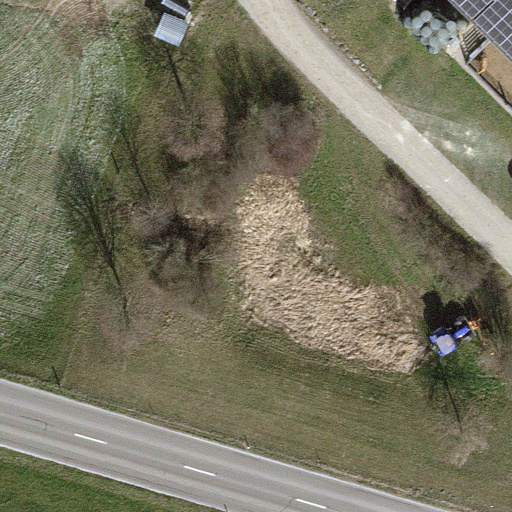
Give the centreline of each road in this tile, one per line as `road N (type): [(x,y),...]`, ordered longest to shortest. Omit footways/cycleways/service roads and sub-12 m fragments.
road 1 (tertiary): [(344,511),(0,409)]
road 2 (track): [(511,245),(267,0)]
